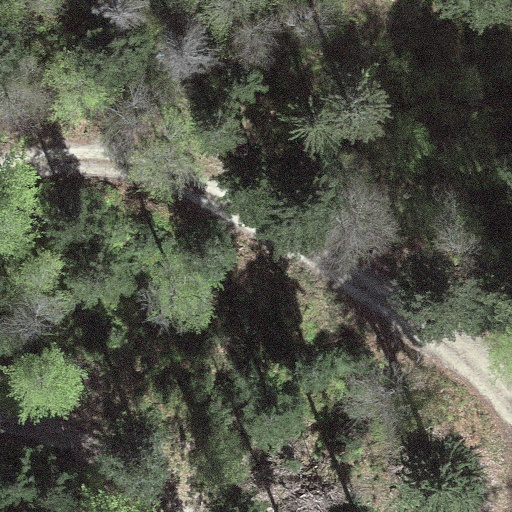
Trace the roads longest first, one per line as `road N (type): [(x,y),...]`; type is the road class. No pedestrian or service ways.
road 1 (track): [(511,403),(477,361),(387,302),(129,162),(80,150),(0,164)]
road 2 (track): [(0,421),(62,444),(157,511)]
